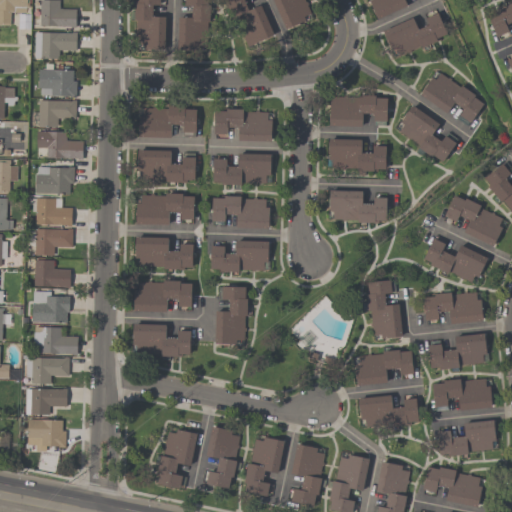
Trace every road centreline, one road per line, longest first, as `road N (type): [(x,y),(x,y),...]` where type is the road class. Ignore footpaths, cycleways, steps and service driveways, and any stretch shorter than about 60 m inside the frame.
road 1 (residential): [(102,409),(105,0)]
road 2 (residential): [(105,82),(302,76),(330,67),(348,47)]
road 3 (residential): [(104,380),(322,409)]
road 4 (residential): [(308,258),(299,229),(302,76)]
